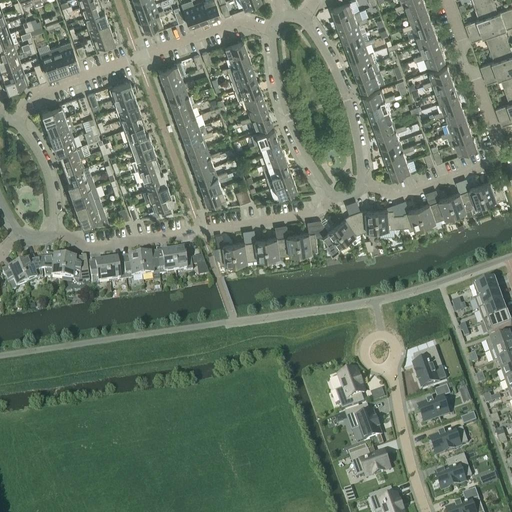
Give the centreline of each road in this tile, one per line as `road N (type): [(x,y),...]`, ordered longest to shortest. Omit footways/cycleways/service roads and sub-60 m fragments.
road 1 (residential): [(51,233),(85,249),(317,214),(330,200)]
road 2 (residential): [(17,120),(36,95),(242,19),(272,31)]
road 3 (residential): [(272,31),(289,118),(330,200)]
road 4 (residential): [(364,182),(347,98),(302,17)]
road 5 (residential): [(501,160),(445,0)]
road 6 (residential): [(386,366),(426,511)]
road 7 (residential): [(364,182),(400,195),(501,160)]
road 8 (residential): [(51,233),(49,178),(17,120)]
